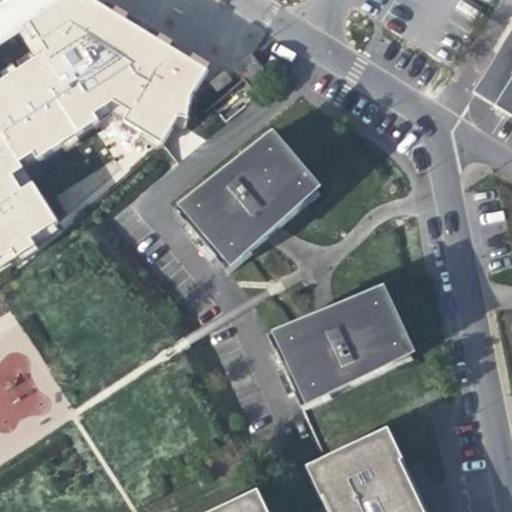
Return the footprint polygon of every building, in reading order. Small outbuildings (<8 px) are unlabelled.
[(212,67),(95,0),(57,0),(19,20),(37,51),(0,79),(0,268),(58,231),(27,166),(106,120),(158,140),(212,67)] [(511,29),(475,91),(511,114),(511,29)] [(250,56),(232,71),(240,81),(258,65),(250,56)] [(267,76),(258,65),(240,81),(249,91),(267,76)] [(267,137),(255,147),(262,155),(274,145),(267,137)] [(249,252),(304,204),(298,196),(310,186),(295,168),(274,145),(262,155),(255,147),(200,195),(198,193),(174,214),(227,275),(251,254),(249,252)] [(298,196),(304,204),(317,194),(310,186),(298,196)] [(380,287),(365,294),(370,304),(385,296),(380,287)] [(331,394),(398,362),(394,353),(409,346),(397,321),(385,296),(370,304),(365,294),(298,327),(297,324),(268,338),(303,411),(332,397),(331,394)] [(413,355),(409,346),(394,353),(398,362),(413,355)] [(307,469),(312,478),(393,440),(389,431),(307,469)] [(393,440),(312,478),(322,501),(325,499),(331,511),(423,511),(401,464),(404,462),(393,440)] [(427,511),(419,495),(404,462),(401,464),(423,511),(427,511)] [(259,492),(216,511),(239,511),(263,501),(259,492)] [(327,511),(331,511),(325,499),(322,501),(327,511)] [(267,511),(263,501),(239,511),(267,511)]
